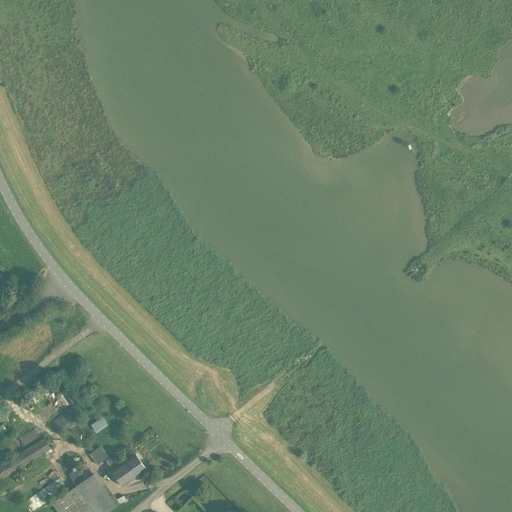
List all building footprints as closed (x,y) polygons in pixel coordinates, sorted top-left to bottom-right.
[(70,393),(49,402),(53,413),(75,404),(70,393)] [(68,410),(74,420),(86,413),(80,403),(68,410)] [(66,410),(50,424),(58,432),(66,424),(69,427),(76,421),(66,410)] [(102,417),(91,425),(95,432),(106,424),(102,417)] [(0,478),(50,449),(44,438),(0,465),(0,478)] [(100,446),(89,454),(97,465),(107,457),(100,446)] [(107,460),(113,468),(110,470),(122,486),(146,469),(135,452),(119,464),(113,456),(107,460)] [(57,511),(104,511),(115,505),(85,463),(68,475),(76,485),(52,503),(57,511)] [(61,477),(25,500),(31,509),(67,487),(61,477)]
